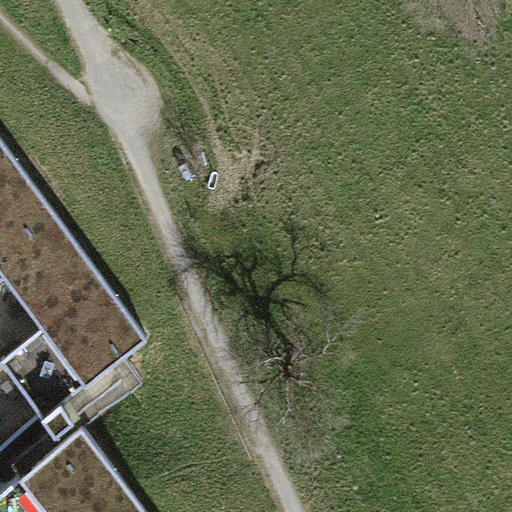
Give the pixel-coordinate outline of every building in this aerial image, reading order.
[(63,227),(0,141),(0,273),(3,272),(63,227)] [(147,339),(63,227),(3,272),(45,329),(2,361),(42,416),(147,339)] [(45,329),(3,272),(0,273),(0,362),(2,361),(45,329)] [(0,446),(42,416),(2,361),(0,362),(0,446)] [(142,511),(81,429),(0,488),(0,511),(142,511)]
